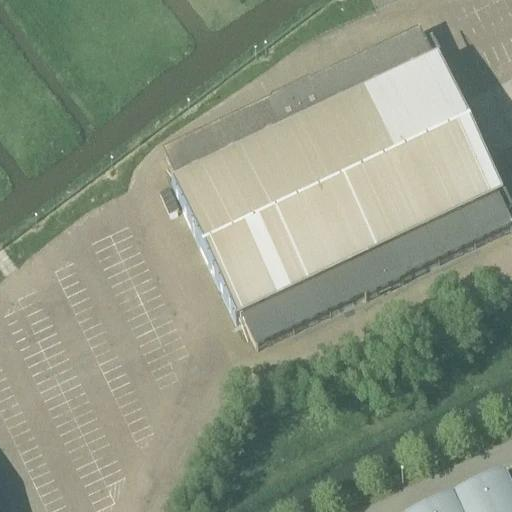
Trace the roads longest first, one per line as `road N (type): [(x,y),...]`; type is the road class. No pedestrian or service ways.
road 1 (unknown): [(131,199),(144,147),(352,44),(443,19)]
road 2 (unknown): [(241,367),(287,362),(511,250)]
